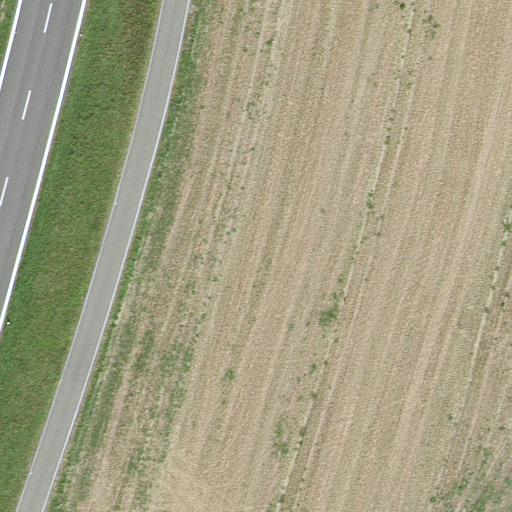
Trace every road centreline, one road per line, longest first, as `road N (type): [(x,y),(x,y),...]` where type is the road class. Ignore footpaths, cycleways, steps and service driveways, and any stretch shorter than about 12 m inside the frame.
road 1 (track): [(33,511),(140,172),(179,0)]
road 2 (secondary): [(0,203),(54,0)]
